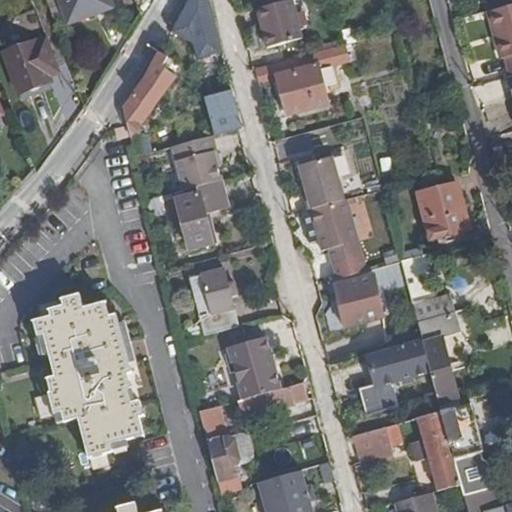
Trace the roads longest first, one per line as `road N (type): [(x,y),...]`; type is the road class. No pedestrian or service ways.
road 1 (residential): [(354,511),(222,0)]
road 2 (residential): [(438,0),(511,277)]
road 3 (residential): [(0,226),(67,157),(167,0)]
